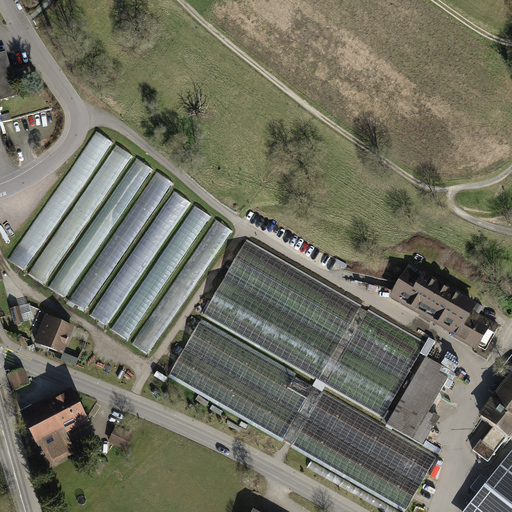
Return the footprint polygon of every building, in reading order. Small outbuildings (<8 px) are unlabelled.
[(0,99),(16,95),(4,54),(0,55),(0,99)] [(97,131),(13,261),(28,271),(112,140),(97,131)] [(118,146),(108,171),(123,176),(132,152),(118,146)] [(130,210),(74,302),(89,312),(146,217),(149,219),(172,181),(162,175),(138,215),(130,210)] [(35,276),(47,283),(72,242),(76,235),(79,237),(98,205),(87,199),(69,228),(66,226),(35,276)] [(246,241),(203,316),(383,419),(426,344),(246,241)] [(409,268),(393,297),(458,334),(471,310),(474,305),(409,268)] [(18,308),(11,310),(15,325),(22,322),(18,308)] [(498,326),(471,310),(458,334),(457,335),(484,351),(498,326)] [(48,316),(37,343),(64,354),(75,328),(48,316)] [(436,458),(201,323),(170,375),(406,511),(436,458)] [(444,366),(426,356),(387,425),(423,445),(440,417),(430,411),(449,378),(440,373),(444,366)] [(23,371),(10,376),(15,389),(29,384),(23,371)] [(511,375),(481,415),(495,425),(483,442),(481,440),(472,451),(488,462),(511,431),(511,375)] [(72,391),(23,417),(46,462),(74,448),(64,430),(87,419),(72,391)] [(117,428),(110,442),(126,449),(133,436),(117,428)] [(511,511),(511,457),(468,511),(511,511)]
